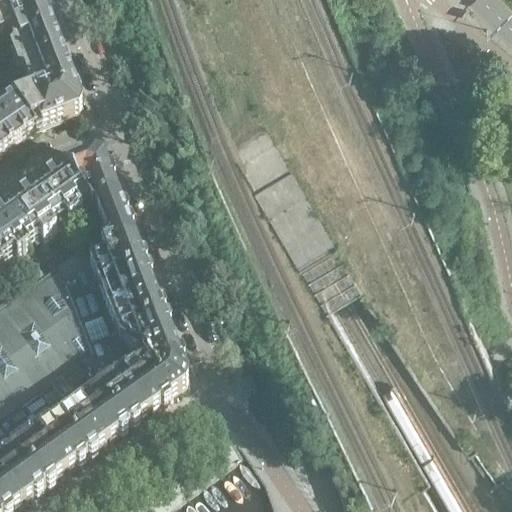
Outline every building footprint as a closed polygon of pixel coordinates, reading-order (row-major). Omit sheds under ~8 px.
[(9,28),(26,21),(27,24),(49,16),(43,0),(39,2),(38,0),(0,0),(0,42),(7,40),(6,39),(12,36),(9,28)] [(58,38),(49,16),(27,24),(26,21),(9,28),(12,36),(6,39),(7,40),(13,56),(58,38)] [(66,59),(58,38),(13,56),(21,77),(66,59)] [(25,80),(64,65),(68,64),(66,59),(21,77),(21,78),(25,78),(25,80)] [(78,101),(81,100),(68,64),(64,65),(25,80),(30,92),(27,100),(12,105),(35,138),(79,120),(82,113),(78,101)] [(0,84),(11,80),(8,74),(0,76),(0,84)] [(18,89),(15,84),(8,87),(10,92),(18,89)] [(35,138),(12,105),(0,113),(0,154),(3,160),(35,138)] [(113,192),(115,189),(112,182),(109,182),(103,167),(96,163),(83,168),(80,166),(74,168),(73,172),(63,176),(84,206),(93,219),(95,218),(119,208),(113,192)] [(84,206),(63,176),(37,194),(58,225),(65,220),(70,227),(83,218),(78,211),(84,206)] [(58,225),(37,194),(11,213),(32,243),(39,238),(44,245),(57,237),(52,229),(58,225)] [(61,384),(82,369),(91,363),(88,355),(78,331),(69,307),(63,291),(94,269),(136,253),(131,240),(134,237),(131,231),(128,230),(126,226),(129,224),(126,217),(122,217),(119,208),(95,218),(104,241),(13,306),(5,295),(0,298),(0,428),(19,415),(40,400),(61,384)] [(32,243),(11,213),(0,220),(0,252),(6,261),(13,256),(18,264),(31,255),(26,248),(32,243)] [(69,307),(146,277),(145,275),(147,272),(145,266),(141,265),(136,253),(94,269),(63,291),(69,307)] [(43,280),(36,270),(28,276),(35,286),(43,280)] [(78,331),(155,301),(150,289),(153,286),(150,279),(146,279),(146,277),(69,307),(78,331)] [(88,355),(164,325),(164,323),(166,320),(164,314),(160,313),(155,301),(78,331),(88,355)] [(174,351),(169,337),(171,334),(169,328),(165,327),(164,325),(88,355),(91,363),(117,373),(142,363),(174,351)] [(188,387),(183,372),(185,369),(182,362),(179,362),(174,351),(142,363),(172,405),(186,395),(188,387)] [(150,420),(117,373),(91,363),(82,369),(129,435),(131,434),(135,436),(140,432),(140,428),(150,420)] [(172,405),(142,363),(117,373),(150,420),(161,412),(165,414),(170,410),(170,406),(172,405)] [(129,435),(82,369),(61,384),(108,450),(119,443),(123,444),(128,440),(128,436),(129,435)] [(108,450),(61,384),(40,400),(87,466),(89,464),(92,466),(98,462),(97,458),(108,450)] [(87,466),(40,400),(19,415),(66,481),(77,473),(80,474),(86,471),(86,467),(87,466)] [(66,481),(19,415),(0,428),(0,433),(45,496),(47,495),(50,496),(55,493),(55,489),(66,481)] [(45,496),(0,433),(0,479),(23,511),(35,503),(38,505),(43,501),(43,497),(45,496)] [(22,511),(23,511),(0,479),(0,511),(22,511)]
